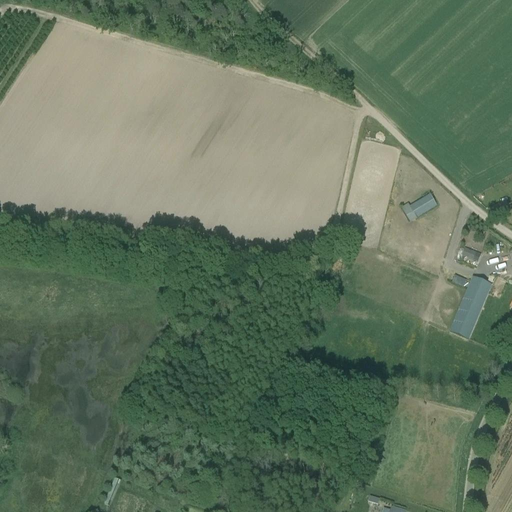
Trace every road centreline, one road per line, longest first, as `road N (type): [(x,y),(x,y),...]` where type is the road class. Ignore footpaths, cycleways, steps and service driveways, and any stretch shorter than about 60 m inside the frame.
road 1 (track): [(0,223),(282,257),(321,250),(343,213),(363,105)]
road 2 (track): [(0,7),(159,47),(359,112)]
road 3 (track): [(363,105),(511,238)]
road 4 (track): [(363,105),(252,0)]
road 5 (unclassified): [(466,511),(481,427),(511,372)]
